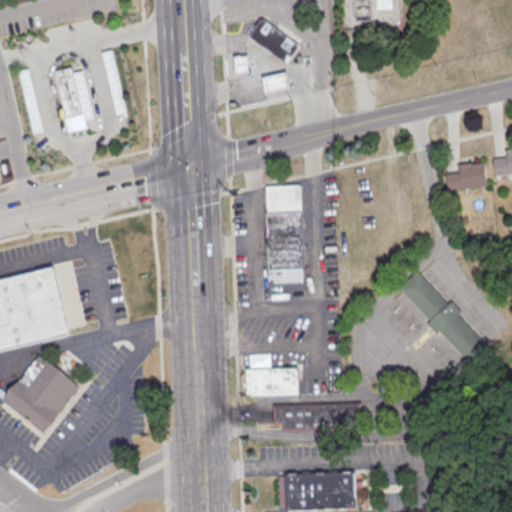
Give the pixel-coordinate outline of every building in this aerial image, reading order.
[(375,0),(391,0),(392,9),(376,10),(375,0)] [(246,36),(258,18),(262,18),(300,44),(286,64),(246,36)] [(103,53),(112,51),(126,111),(118,113),(103,53)] [(247,54),(248,71),(234,72),(233,54),(247,54)] [(57,73),(72,69),(74,74),(83,72),(94,119),(84,121),(86,129),(68,133),(63,110),(66,110),(57,73)] [(261,75),(285,69),(289,86),(265,92),(261,75)] [(20,72),(28,70),(42,132),(34,134),(20,72)] [(504,149),(511,147),(511,173),(494,176),(492,158),(505,156),(504,149)] [(457,163),(471,162),(471,164),(483,162),(486,186),(447,191),(445,173),(458,171),(457,163)] [(268,186),(302,185),(305,283),(271,285),(268,186)] [(0,350),(0,281),(27,275),(26,271),(41,268),(56,264),(72,334),(0,350)] [(401,289),(419,272),(448,304),(452,301),(462,312),(459,315),(486,345),(468,362),(440,332),(438,335),(428,324),(431,322),(401,289)] [(39,356),(80,387),(44,434),(3,402),(39,356)] [(248,397),(247,370),(299,368),(300,396),(248,397)] [(275,407),(359,405),(359,430),(283,431),(283,424),(275,425),(275,407)] [(280,511),(278,475),(358,472),(359,509),(280,511)]
